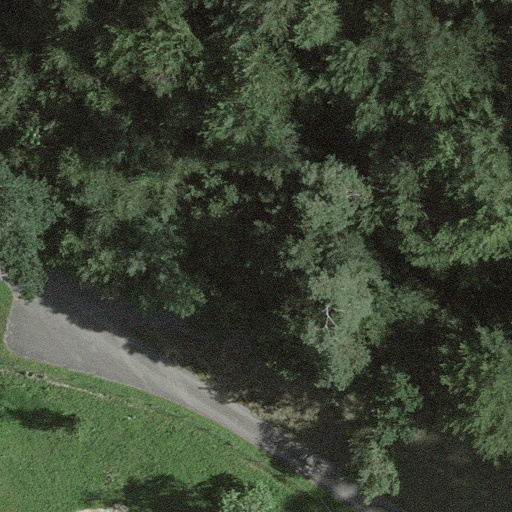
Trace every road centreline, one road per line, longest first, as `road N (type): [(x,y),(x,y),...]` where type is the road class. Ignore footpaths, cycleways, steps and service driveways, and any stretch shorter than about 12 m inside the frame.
road 1 (track): [(38,292),(136,302),(511,425)]
road 2 (track): [(383,511),(38,292)]
